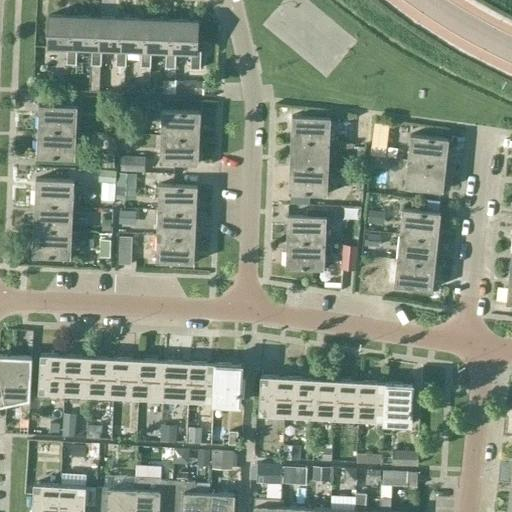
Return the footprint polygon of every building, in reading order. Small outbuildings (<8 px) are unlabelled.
[(72,47),(73,16),(48,15),(47,46),(67,47),(66,63),(75,64),(76,47),(72,47)] [(100,65),(101,48),(97,48),(98,17),(73,16),(72,47),(76,47),(91,48),(91,64),(100,65)] [(97,48),(101,48),(116,49),(115,65),(125,65),(125,49),(122,49),(123,17),(98,17),(97,48)] [(122,49),(125,49),(141,50),(140,66),(149,66),(150,50),(146,50),(148,18),(123,17),(122,49)] [(146,50),(150,50),(166,50),(165,67),(174,67),(175,51),(171,51),(172,19),(148,18),(146,50)] [(171,51),(175,51),(190,51),(190,68),(199,68),(200,51),(197,51),(198,20),(172,19),(171,51)] [(175,93),(202,93),(202,81),(175,80),(175,93)] [(37,129),(76,131),(77,105),(38,104),(37,129)] [(160,134),(199,136),(200,111),(161,109),(160,134)] [(291,115),(290,140),(329,142),(330,117),(291,115)] [(367,118),(353,118),(352,142),(365,143),(367,118)] [(76,131),(37,129),(36,154),(75,156),(76,131)] [(136,133),(121,133),(121,148),(135,149),(136,133)] [(199,136),(160,134),(159,160),(198,161),(199,136)] [(409,134),(407,159),(445,163),(448,138),(409,134)] [(290,140),(289,165),(327,167),(329,142),(290,140)] [(145,155),(121,155),(120,170),(144,171),(145,155)] [(387,157),(371,155),(370,171),(385,173),(387,157)] [(443,188),(445,163),(407,159),(404,184),(443,188)] [(326,192),(327,167),(289,165),(288,190),(326,192)] [(364,169),(353,168),(352,183),(362,184),(364,169)] [(136,172),(117,172),(116,198),(135,198),(136,172)] [(34,205),(72,206),(73,181),(35,179),(34,205)] [(114,180),(101,180),(100,192),(114,193),(114,180)] [(157,210),(196,212),(197,186),(158,185),(157,210)] [(307,191),(288,190),(288,203),(307,204),(307,191)] [(33,230),(71,231),(72,206),(34,205),(33,230)] [(385,211),(369,208),(367,221),(383,223),(385,211)] [(135,209),(121,209),(120,223),(135,223),(135,209)] [(401,209),(399,234),(437,238),(440,213),(401,209)] [(156,235),(195,237),(196,212),(157,210),(156,235)] [(287,216),(286,241),(324,243),(325,217),(287,216)] [(101,233),(110,233),(110,219),(101,219),(101,233)] [(71,231),(33,230),(32,255),(70,257),(71,231)] [(377,232),(365,231),(363,243),(375,245),(377,232)] [(110,233),(101,233),(100,254),(109,255),(110,233)] [(124,234),(120,234),(119,234),(118,259),(130,259),(130,234),(124,234)] [(399,234),(396,259),(435,263),(437,238),(399,234)] [(195,237),(156,235),(155,260),(193,262),(195,237)] [(323,268),(324,243),(286,241),(285,266),(323,268)] [(355,269),(356,245),(343,245),(342,269),(355,269)] [(432,289),(435,263),(396,259),(393,284),(432,289)] [(64,393),(66,354),(40,353),(38,391),(64,393)] [(0,378),(30,381),(31,356),(0,354),(0,378)] [(88,394),(91,355),(66,354),(64,393),(88,394)] [(113,395),(115,357),(91,355),(88,394),(113,395)] [(138,397),(140,358),(115,357),(113,395),(138,397)] [(163,398),(165,359),(140,358),(138,397),(163,398)] [(188,399),(190,361),(165,359),(163,398),(188,399)] [(213,401),(215,362),(190,361),(188,399),(213,401)] [(241,363),(215,362),(213,401),(239,402),(241,363)] [(284,414),(286,376),(260,374),(258,413),(284,414)] [(309,416),(311,377),(286,376),(284,414),(309,416)] [(334,417),(336,378),(311,377),(309,416),(334,417)] [(0,378),(0,382),(4,404),(29,398),(30,381),(0,378)] [(359,418),(361,380),(336,378),(334,417),(359,418)] [(384,420),(386,381),(361,380),(359,418),(384,420)] [(411,382),(386,381),(384,420),(409,421),(411,382)] [(63,413),(62,433),(74,434),(75,413),(63,413)] [(58,431),(59,419),(39,418),(38,430),(58,431)] [(161,423),(160,440),(176,441),(177,424),(161,423)] [(87,425),(87,436),(97,437),(97,426),(87,425)] [(202,426),(188,425),(188,441),(201,442),(202,426)] [(60,444),(36,442),(35,455),(59,457),(60,444)] [(72,444),(71,456),(85,457),(86,445),(72,444)] [(210,448),(197,448),(196,465),(209,465),(210,448)] [(232,449),(212,448),(211,468),(232,469),(232,449)] [(407,463),(408,451),(384,449),(383,462),(407,463)] [(344,478),(354,478),(355,468),(345,468),(344,478)] [(406,485),(407,470),(383,469),(382,484),(406,485)] [(169,511),(171,479),(160,479),(160,476),(134,475),(134,487),(133,487),(132,511),(169,511)] [(171,479),(169,511),(206,511),(208,491),(194,491),(194,480),(171,479)] [(33,483),(31,511),(57,511),(59,484),(33,483)] [(59,484),(57,511),(83,511),(85,486),(59,484)] [(107,511),(109,486),(107,486),(96,485),(94,511),(107,511)] [(109,486),(107,511),(132,511),(133,487),(109,486)] [(232,511),(234,493),(208,491),(206,511),(232,511)] [(353,511),(378,511),(379,511),(366,510),(366,492),(355,491),(355,510),(354,510),(353,511)] [(379,511),(378,511),(400,511),(390,511),(391,497),(380,496),(379,511)]
